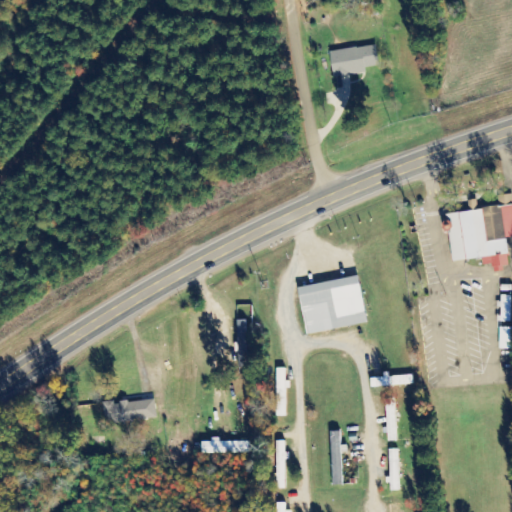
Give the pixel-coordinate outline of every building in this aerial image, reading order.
[(330,51),(333,77),(367,73),(366,68),(379,66),(376,45),(330,51)] [(448,214),(453,262),(483,259),(484,265),(494,264),(494,270),(510,268),(507,238),(511,237),(511,194),(494,196),(495,208),(448,214)] [(368,324),(359,276),(299,288),(309,335),(368,324)] [(511,299),(511,295),(502,295),(502,322),(511,322),(511,299)] [(237,320),(236,367),(246,367),(248,320),(237,320)] [(500,349),(511,349),(511,327),(501,327),(500,349)] [(277,417),(286,416),(286,388),(287,388),(287,368),(277,369),(277,417)] [(395,398),(387,399),(388,441),(397,441),(395,398)] [(106,424),(158,419),(156,399),(104,404),(106,424)] [(342,446),(341,431),(331,432),(333,485),(343,485),(342,453),(348,453),(348,446),(342,446)] [(250,453),(249,442),(220,442),(220,438),(211,438),(211,442),(202,442),(202,454),(250,453)] [(277,489),(287,489),(286,452),(285,441),(277,441),(277,489)] [(390,491),(400,491),(399,449),(389,450),(390,491)] [(291,511),(292,511),(286,511),(286,503),(278,504),(277,511),(291,511)]
